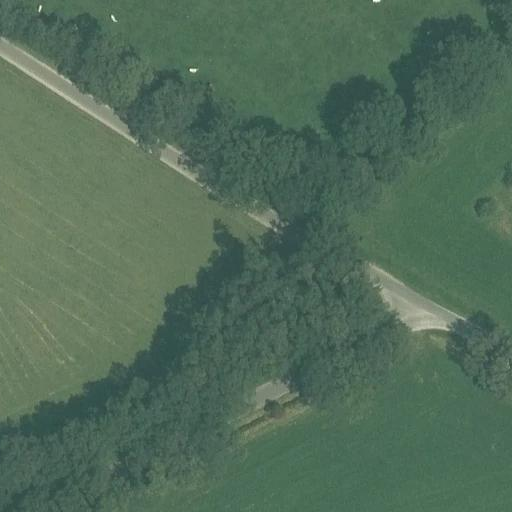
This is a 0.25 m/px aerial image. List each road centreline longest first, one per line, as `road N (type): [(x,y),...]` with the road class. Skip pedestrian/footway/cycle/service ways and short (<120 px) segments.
road 1 (unclassified): [(420,302),(0,57)]
road 2 (unclassified): [(52,511),(340,357),(420,302)]
